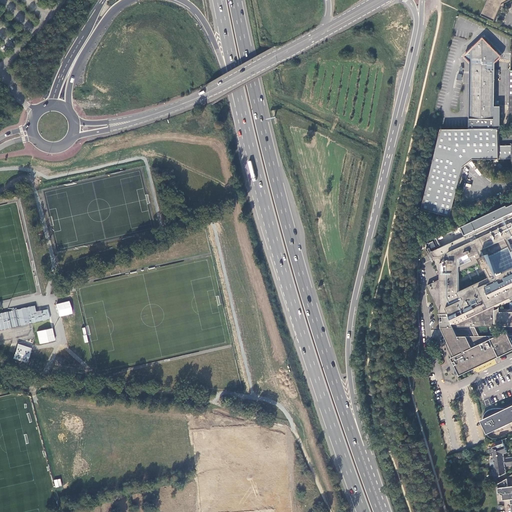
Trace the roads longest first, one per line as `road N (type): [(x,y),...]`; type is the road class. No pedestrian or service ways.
road 1 (trunk): [(357,448),(294,251),(234,0)]
road 2 (trunk): [(242,111),(306,348),(363,511)]
road 3 (trunk): [(357,448),(363,436),(348,335),(402,105)]
road 4 (track): [(0,191),(31,182),(55,265),(46,296),(8,306)]
road 5 (track): [(32,387),(214,400)]
road 6 (trunk): [(181,0),(210,33),(242,111)]
road 7 (trunk): [(67,109),(76,69),(126,0)]
road 8 (trunk): [(104,0),(47,105)]
